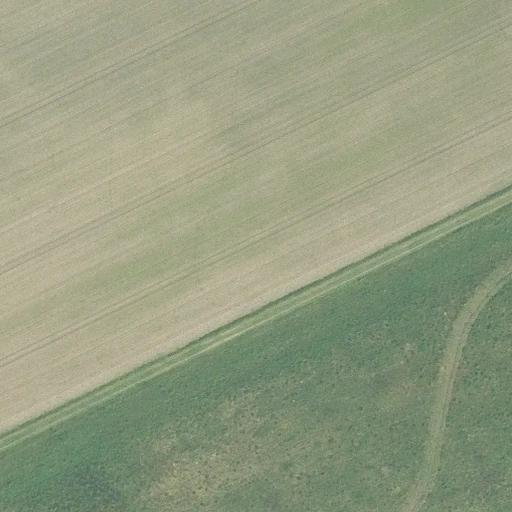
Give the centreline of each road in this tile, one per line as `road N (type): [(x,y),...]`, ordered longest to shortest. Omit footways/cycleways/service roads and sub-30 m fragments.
road 1 (track): [(511,189),(0,441)]
road 2 (track): [(404,511),(433,450),(460,326),(484,289),(511,268)]
